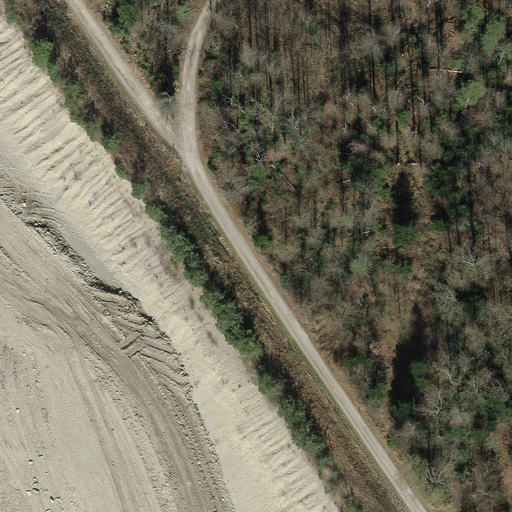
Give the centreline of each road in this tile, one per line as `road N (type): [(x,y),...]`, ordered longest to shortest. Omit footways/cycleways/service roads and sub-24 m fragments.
road 1 (track): [(71,0),(416,511)]
road 2 (track): [(218,0),(201,29),(189,101),(193,172)]
